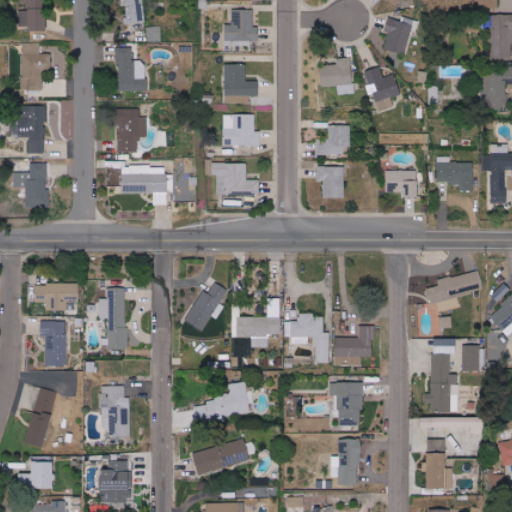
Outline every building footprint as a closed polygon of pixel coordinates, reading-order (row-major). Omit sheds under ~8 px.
[(47,30),(46,0),(28,0),(29,30),(47,30)] [(122,0),(124,22),(144,20),(142,0),(122,0)] [(498,7),(498,0),(478,0),(479,8),(498,7)] [(254,10),(233,10),(233,25),(226,25),(225,43),(259,43),(259,27),(254,27),(254,10)] [(491,59),(511,58),(511,43),(511,15),(490,15),(491,59)] [(405,55),(412,30),(416,31),(418,22),(408,19),(407,23),(389,18),(385,32),(389,33),(385,49),(405,55)] [(40,43),(23,43),(24,90),(44,89),(43,71),(52,71),(51,53),(40,54),(40,43)] [(149,90),(148,78),(137,79),(136,59),(133,59),(133,47),(118,48),(118,90),(149,90)] [(351,58),(336,60),(336,65),(320,66),(322,87),(337,86),(337,95),(354,93),(351,58)] [(227,103),(251,103),(250,96),(260,96),(259,81),(247,81),(247,64),(226,64),(227,103)] [(395,107),(392,97),(401,95),(396,74),(383,77),(381,67),(367,71),(378,112),(395,107)] [(511,70),(481,71),(482,108),(508,108),(507,84),(511,84),(511,70)] [(148,117),(140,116),(140,109),(120,108),(118,152),(139,152),(139,137),(147,137),(148,117)] [(255,114),(223,115),(224,146),(261,145),(261,132),(255,132),(255,114)] [(28,153),(44,153),(46,120),(20,119),(19,137),(29,137),(28,153)] [(350,147),(350,126),(329,126),(329,140),(318,140),(317,154),(343,154),(343,147),(350,147)] [(492,203),(508,203),(508,170),(511,169),(511,152),(508,153),(508,145),(501,145),(501,154),(484,154),(484,171),(492,171),(492,203)] [(438,183),(460,183),(459,190),(473,191),(474,163),(450,162),(451,157),(438,156),(438,183)] [(15,163),(14,187),(27,188),(27,198),(50,198),(50,189),(47,189),(48,163),(15,163)] [(247,163),(213,163),(213,175),(218,175),(217,195),(260,196),(260,180),(247,180),(247,163)] [(122,167),(123,193),(153,192),(154,205),(167,205),(167,166),(122,167)] [(345,198),(345,167),(318,166),(318,182),(324,182),(324,197),(345,198)] [(418,170),(387,171),(387,192),(404,192),(405,198),(419,198),(418,170)] [(195,202),(195,189),(177,190),(177,203),(195,202)] [(440,311),(460,306),(458,296),(484,290),(480,270),(438,280),(439,286),(427,289),(430,305),(438,303),(440,311)] [(68,310),(68,303),(79,303),(80,284),(36,283),(36,302),(47,302),(46,310),(68,310)] [(185,320),(203,331),(211,316),(216,319),(224,306),(220,303),(228,290),(216,283),(208,294),(203,291),(185,320)] [(128,288),(108,288),(108,299),(100,298),(100,318),(109,318),(108,349),(126,349),(128,288)] [(511,296),(490,316),(508,336),(511,332),(511,296)] [(269,347),(269,335),(281,335),(281,298),(267,299),(268,317),(237,317),(237,338),(253,337),(253,347),(269,347)] [(330,363),(330,332),(324,332),(324,317),(314,317),(314,314),(300,314),(300,321),(292,321),(292,344),(314,344),(314,363),(330,363)] [(68,366),(67,321),(41,321),(42,337),(46,337),(46,366),(68,366)] [(374,325),(359,325),(359,337),(336,338),(336,357),(350,357),(350,365),(362,365),(362,356),(375,356),(374,325)] [(435,352),(457,353),(457,339),(435,338),(435,352)] [(479,371),(480,345),(464,345),(463,370),(479,371)] [(458,412),(459,374),(450,374),(451,354),(433,353),(432,393),(429,393),(428,411),(458,412)] [(197,423),(226,419),(226,417),(251,413),(249,404),(254,404),(252,390),(247,391),(245,382),(227,384),(228,395),(208,398),(209,405),(195,407),(197,423)] [(339,425),(364,425),(363,382),(331,383),(331,395),(339,395),(339,425)] [(131,437),(131,398),(125,398),(125,386),(101,386),(101,429),(109,429),(109,437),(131,437)] [(26,443),(43,447),(52,413),(57,392),(40,388),(26,443)] [(251,461),(245,439),(194,452),(199,474),(251,461)] [(357,484),(357,467),(362,467),(361,439),(339,439),(339,456),(331,456),(332,477),(339,477),(339,485),(357,484)] [(511,441),(500,443),(502,465),(511,464),(511,441)] [(427,488),(453,488),(454,468),(446,468),(446,453),(427,453),(427,488)] [(54,462),(32,461),(32,473),(25,473),(24,489),(53,490),(54,462)] [(101,503),(130,504),(131,461),(109,461),(109,469),(102,469),(101,503)] [(489,490),(506,490),(505,472),(488,472),(489,490)] [(305,507),(305,496),(288,497),(288,507),(305,507)] [(64,511),(65,502),(33,503),(33,511),(64,511)] [(206,503),(206,511),(245,511),(245,503),(206,503)]
